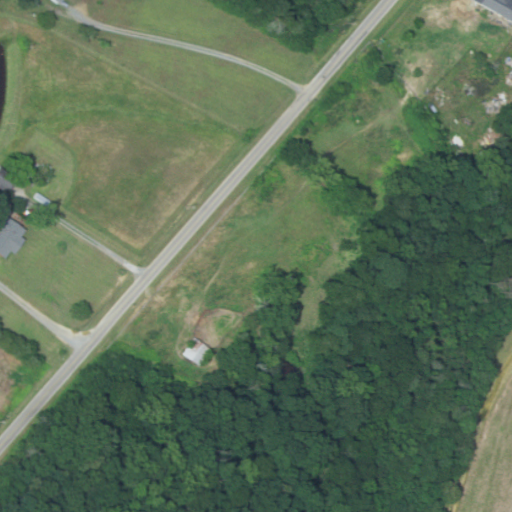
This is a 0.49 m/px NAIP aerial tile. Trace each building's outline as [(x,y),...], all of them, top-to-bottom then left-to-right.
[(511,23),(471,0),(511,0),(511,23)] [(511,139),(506,147),(496,140),(502,131),(511,139)] [(506,154),(494,146),(496,142),(508,150),(506,154)] [(5,192),(0,188),(0,168),(15,180),(5,192)] [(3,258),(0,256),(0,213),(23,230),(18,236),(22,239),(11,254),(8,251),(3,258)] [(195,365),(179,353),(192,337),(208,349),(195,365)]
